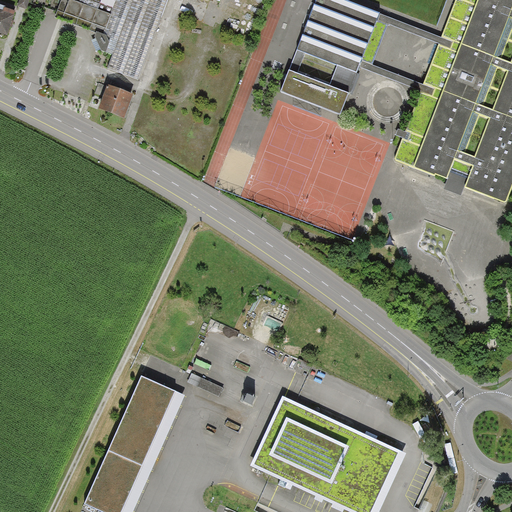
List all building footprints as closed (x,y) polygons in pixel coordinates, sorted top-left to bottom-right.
[(18,0),(16,9),(26,12),(30,0),(18,0)] [(101,41),(109,20),(97,15),(68,3),(68,0),(61,0),(53,21),(90,35),(100,58),(104,59),(106,56),(110,44),(101,41)] [(68,0),(68,3),(97,15),(99,10),(102,2),(114,7),(116,0),(68,0)] [(133,0),(116,0),(114,7),(111,14),(109,20),(101,41),(110,44),(106,56),(111,58),(133,0)] [(150,0),(133,0),(111,58),(107,72),(122,78),(150,0)] [(167,0),(150,0),(122,78),(136,83),(167,0)] [(381,15),(381,13),(345,0),(315,0),(296,51),(305,54),(336,66),(328,88),(296,76),(288,73),(280,95),(341,118),(359,70),(360,68),(363,62),(379,21),(381,15)] [(511,0),(455,0),(441,38),(439,45),(423,86),(421,92),(394,161),(435,178),(436,177),(447,181),(450,173),(468,180),(465,189),(507,205),(511,191),(511,0)] [(114,7),(102,2),(99,10),(111,14),(114,7)] [(248,13),(258,17),(261,10),(251,7),(248,13)] [(0,34),(5,36),(12,11),(1,8),(0,10),(0,34)] [(439,44),(441,38),(381,15),(379,21),(387,25),(439,44)] [(387,25),(379,21),(363,62),(373,65),(387,25)] [(296,51),(288,73),(296,76),(305,54),(296,51)] [(420,91),(423,85),(373,65),(363,62),(360,68),(420,91)] [(98,109),(123,118),(131,97),(106,88),(98,109)] [(468,180),(450,173),(447,181),(444,189),(462,196),(465,189),(468,180)] [(221,389),(184,372),(181,381),(217,397),(221,389)] [(88,506),(104,511),(137,511),(184,393),(140,376),(88,506)] [(379,511),(406,454),(282,397),(251,467),(347,511),(379,511)]
